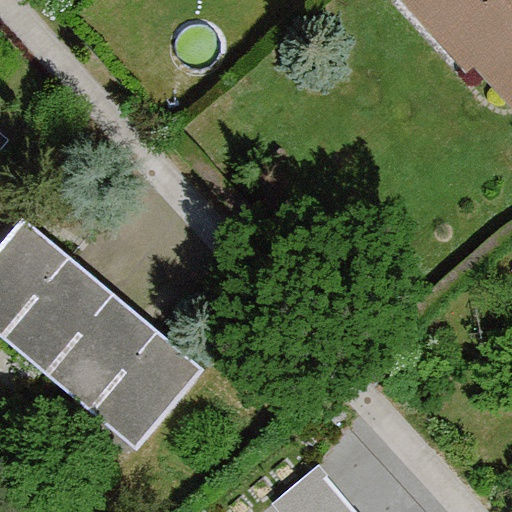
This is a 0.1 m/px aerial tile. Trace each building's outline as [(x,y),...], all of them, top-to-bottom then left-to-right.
[(511,0),(418,0),(415,3),(473,65),(479,60),(511,95),(511,0)] [(0,154),(8,145),(0,138),(0,154)] [(68,267),(22,229),(0,255),(0,314),(60,364),(112,303),(68,267)] [(152,337),(112,303),(60,364),(149,439),(200,379),(152,337)] [(359,511),(319,464),(272,504),(278,511),(359,511)]
